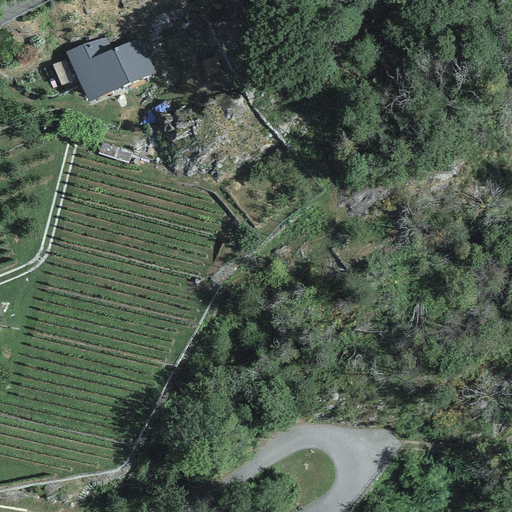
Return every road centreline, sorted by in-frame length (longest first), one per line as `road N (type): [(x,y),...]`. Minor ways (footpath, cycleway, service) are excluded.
road 1 (unclassified): [(186,511),(315,435),(348,446),(356,466),(343,494),(321,511)]
road 2 (track): [(354,454),(511,446)]
road 3 (track): [(0,279),(43,246),(63,154)]
